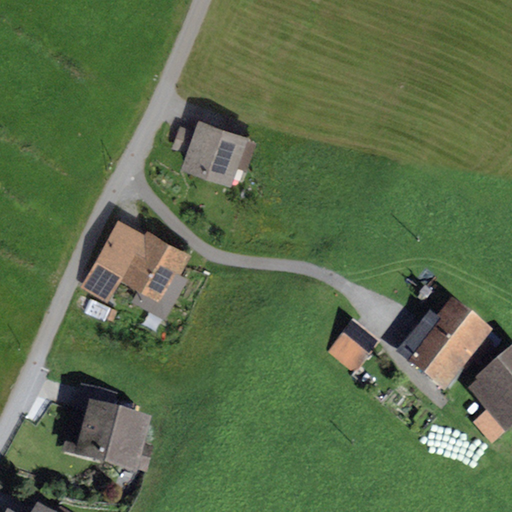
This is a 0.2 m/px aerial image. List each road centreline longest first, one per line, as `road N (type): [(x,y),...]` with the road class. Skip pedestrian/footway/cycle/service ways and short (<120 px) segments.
road 1 (track): [(197,0),(0,450)]
road 2 (track): [(125,165),(208,255),(332,279),(435,401)]
